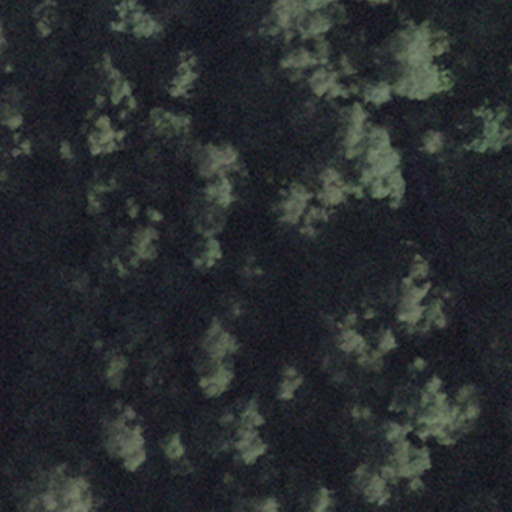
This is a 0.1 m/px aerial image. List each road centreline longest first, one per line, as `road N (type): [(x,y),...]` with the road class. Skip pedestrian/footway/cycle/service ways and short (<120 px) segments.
road 1 (unclassified): [(362,0),(371,46),(511,439)]
road 2 (unclassified): [(14,511),(10,359),(0,304)]
